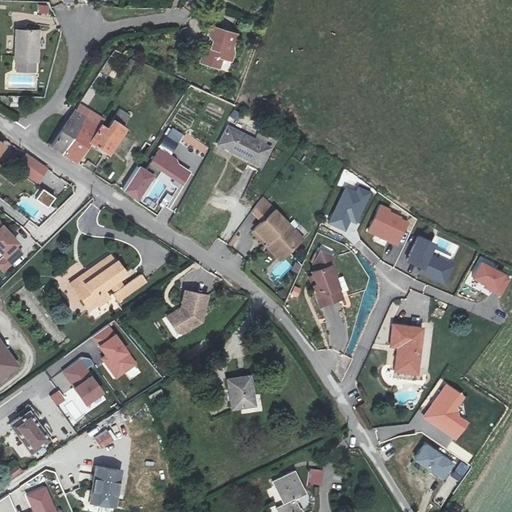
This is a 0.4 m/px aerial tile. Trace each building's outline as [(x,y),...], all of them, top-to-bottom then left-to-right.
[(37,5),(38,14),(49,14),(49,5),(37,5)] [(228,58),(236,34),(214,27),(211,35),(214,36),(210,47),(203,44),(198,60),(216,66),(220,55),(228,58)] [(38,31),(14,30),(14,62),(16,62),(35,61),(38,61),(38,31)] [(35,61),(16,62),(16,72),(36,71),(35,61)] [(229,72),(230,62),(223,61),(221,70),(229,72)] [(117,107),(111,119),(124,127),(131,116),(117,107)] [(74,161),(88,141),(101,124),(86,115),(80,124),(60,152),(74,161)] [(48,144),(60,152),(80,124),(67,116),(50,142),(48,144)] [(101,124),(88,141),(107,154),(125,128),(124,127),(111,119),(106,127),(101,124)] [(269,149),(226,128),(218,146),(261,168),(269,149)] [(160,147),(149,165),(183,186),(191,172),(179,164),(177,159),(160,147)] [(40,162),(20,149),(11,160),(30,175),(40,162)] [(141,167),(125,192),(141,202),(155,177),(141,167)] [(356,192),(346,186),(328,224),(346,232),(351,222),(357,224),(373,194),(359,186),(356,192)] [(43,189),(36,200),(49,208),(56,197),(43,189)] [(392,210),(380,204),(367,232),(397,248),(410,223),(402,220),(403,217),(391,213),(392,210)] [(303,237),(277,207),(253,228),(278,257),(303,237)] [(22,245),(3,225),(0,228),(0,253),(6,260),(22,245)] [(435,245),(419,238),(409,262),(426,270),(425,274),(444,285),(453,267),(449,265),(452,258),(448,256),(454,244),(438,237),(435,245)] [(85,291),(76,298),(83,308),(92,301),(93,303),(103,295),(97,287),(105,282),(108,287),(105,289),(112,299),(143,277),(135,265),(117,278),(112,271),(119,265),(111,255),(104,245),(94,253),(81,263),(87,271),(76,279),(85,291)] [(343,296),(329,261),(304,271),(319,305),(343,296)] [(62,277),(76,298),(85,291),(76,279),(87,271),(81,263),(62,277)] [(509,279),(483,263),(474,281),(499,295),(509,279)] [(342,277),(338,279),(344,293),(348,291),(342,277)] [(202,292),(180,288),(177,304),(178,306),(177,309),(172,308),(162,314),(172,329),(186,319),(189,323),(197,318),(202,292)] [(110,325),(92,338),(105,356),(101,359),(116,380),(138,365),(110,325)] [(398,366),(420,368),(423,329),(392,325),(389,348),(399,349),(398,366)] [(0,359),(0,358),(0,372),(12,364),(6,355),(0,359)] [(95,377),(81,359),(61,373),(86,407),(105,396),(93,378),(95,377)] [(343,359),(340,368),(348,370),(351,361),(343,359)] [(420,368),(398,366),(397,374),(419,376),(420,368)] [(252,400),(248,372),(225,376),(230,404),(252,400)] [(466,400),(446,384),(422,419),(457,442),(471,426),(461,418),(459,408),(466,400)] [(152,402),(164,396),(162,389),(149,395),(152,402)] [(47,439),(26,409),(8,423),(29,453),(47,439)] [(102,449),(114,440),(107,430),(94,439),(102,449)] [(455,465),(426,445),(414,461),(444,482),(455,465)] [(111,503),(118,468),(95,463),(88,499),(111,503)] [(16,472),(12,465),(0,471),(0,475),(4,481),(16,472)] [(322,485),(323,470),(308,469),(308,485),(322,485)] [(300,492),(291,470),(267,480),(277,505),(274,506),(276,511),(300,511),(299,506),(296,507),(293,500),(291,501),(289,496),(300,492)] [(56,511),(47,487),(26,494),(32,511),(62,511),(59,511),(56,511)]
